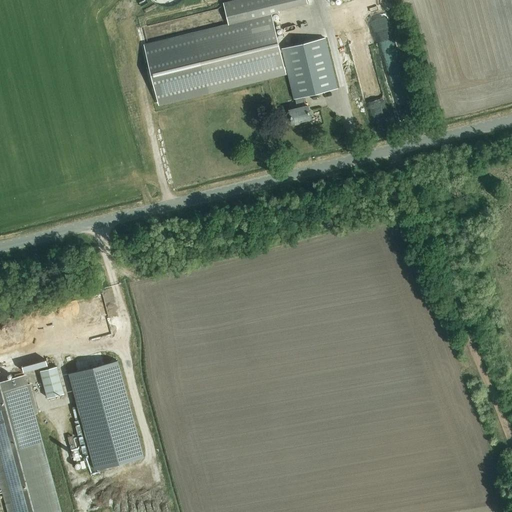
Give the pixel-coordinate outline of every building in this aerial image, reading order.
[(325,38),(280,49),(272,15),(270,15),(269,13),(308,3),(307,0),(238,0),(225,4),(230,25),(139,46),(153,106),(286,73),(281,52),(283,52),(297,110),(289,111),(292,124),(311,120),(308,107),(306,107),(303,97),(338,89),(325,38)] [(21,369),(45,366),(44,358),(20,361),(21,369)] [(118,360),(69,373),(96,470),(144,457),(118,360)] [(47,398),(64,394),(57,366),(40,370),(47,398)] [(60,511),(24,376),(0,382),(0,481),(8,511),(60,511)] [(44,424),(54,420),(52,414),(42,419),(44,424)]
